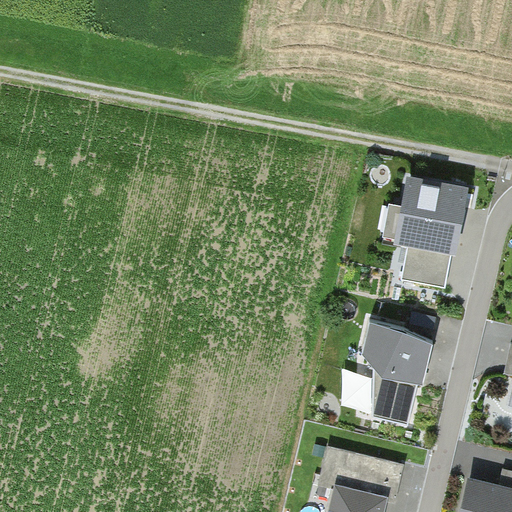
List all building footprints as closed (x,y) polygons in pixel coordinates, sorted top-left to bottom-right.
[(399,277),(447,287),(469,182),(408,170),(402,199),(391,196),(383,235),(407,240),(399,277)] [(434,344),(370,322),(365,357),(375,370),(374,418),(408,425),(419,389),(426,390),(434,344)] [(511,344),(510,344),(503,375),(511,376),(511,344)] [(511,511),(511,491),(466,482),(459,511),(511,511)] [(387,511),(390,501),(334,488),(328,511),(387,511)]
